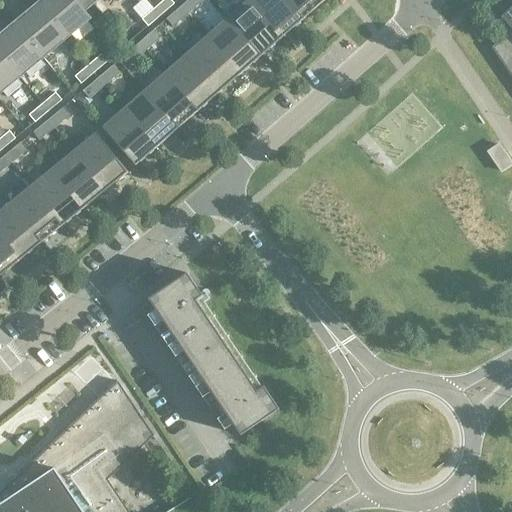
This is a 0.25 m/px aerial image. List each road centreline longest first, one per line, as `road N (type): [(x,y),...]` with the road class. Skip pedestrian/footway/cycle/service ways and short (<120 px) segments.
road 1 (residential): [(215,193),(422,7)]
road 2 (residential): [(0,368),(215,193)]
road 3 (unclassified): [(331,334),(215,193)]
